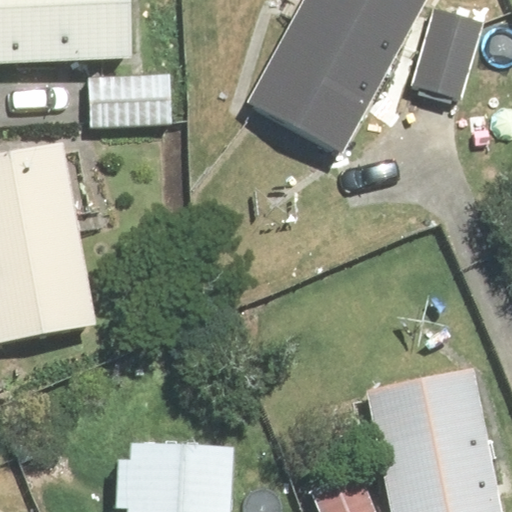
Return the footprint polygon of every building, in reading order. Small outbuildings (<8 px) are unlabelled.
[(0,0),(0,71),(126,68),(124,0),(0,0)] [(429,5),(419,0),(303,0),(238,112),(334,168),(429,5)] [(484,26),(434,12),(412,93),(462,106),(484,26)] [(89,78),(88,131),(171,133),(172,81),(89,78)] [(0,348),(92,331),(58,151),(0,161),(0,348)] [(496,511),(469,380),(361,402),(384,511),(496,511)] [(225,511),(229,457),(127,452),(126,469),(110,468),(107,511),(225,511)] [(370,511),(363,494),(319,511),(370,511)]
